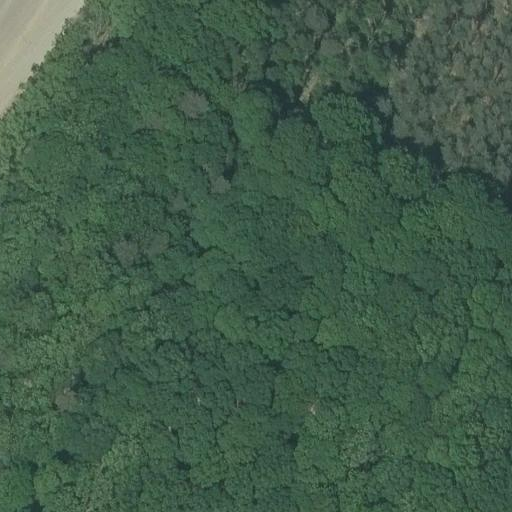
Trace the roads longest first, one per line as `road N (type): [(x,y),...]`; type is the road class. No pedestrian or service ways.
road 1 (track): [(216,0),(0,347)]
road 2 (track): [(511,251),(166,80)]
